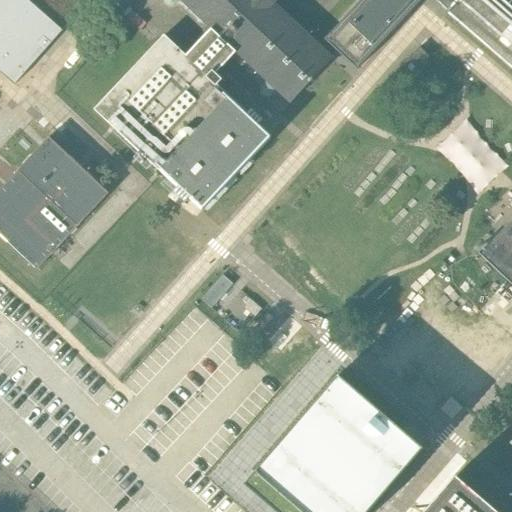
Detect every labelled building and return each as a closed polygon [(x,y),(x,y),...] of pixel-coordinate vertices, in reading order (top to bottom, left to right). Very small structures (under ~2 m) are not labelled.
[(0,0),(0,73),(14,85),(89,0),(0,0)] [(164,35),(94,110),(201,210),(203,209),(272,136),(240,106),(218,85),(222,80),(216,74),(237,51),(265,77),(264,79),(266,81),(260,88),(260,94),(263,97),(269,97),(276,90),(291,103),(331,59),(306,35),(305,36),(271,4),(274,0),(163,0),(163,4),(167,7),(173,7),(179,0),(182,2),(183,1),(210,26),(208,27),(206,33),(186,55),(164,35)] [(511,0),(362,0),(325,40),(351,65),(356,70),(358,68),(421,0),(435,0),(447,11),(445,12),(511,69),(511,0)] [(378,90),(388,99),(429,57),(419,48),(378,90)] [(109,194),(49,138),(0,189),(0,237),(36,272),(109,194)] [(511,220),(480,255),(511,284),(511,220)] [(223,275),(201,299),(212,308),(233,284),(223,275)] [(337,375),(255,471),(302,511),(367,511),(422,449),(420,446),(419,446),(402,431),(337,375)] [(497,511),(454,475),(422,511),(497,511)]
